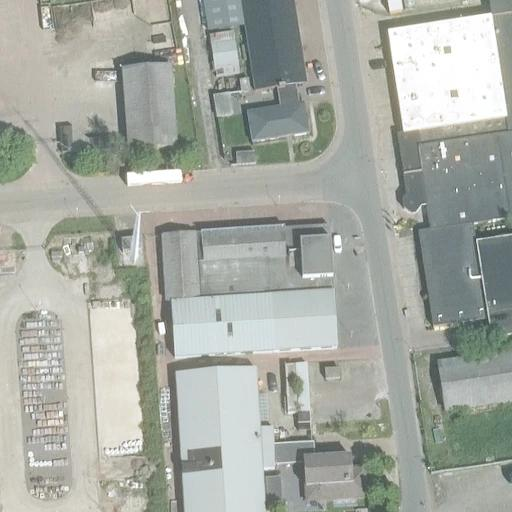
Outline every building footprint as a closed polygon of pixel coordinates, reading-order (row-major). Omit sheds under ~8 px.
[(305,85),(292,0),(200,0),(207,34),(244,29),(254,93),(277,89),(280,109),(246,115),(251,144),(308,134),(304,105),(297,106),(294,86),(305,85)] [(511,337),(511,0),(503,0),(487,3),(489,18),(386,35),(401,135),(395,136),(404,196),(400,201),(402,210),(407,214),(425,211),(428,231),(416,233),(430,329),(485,321),(488,341),(511,337)] [(403,0),(391,0),(394,14),(406,11),(403,0)] [(217,74),(240,73),(238,33),(215,34),(217,74)] [(176,148),(170,68),(121,72),(127,152),(176,148)] [(247,80),(238,81),(240,93),(249,92),(247,80)] [(237,166),(255,165),(253,153),(236,154),(237,166)] [(165,302),(170,302),(174,361),(335,350),(331,280),(301,282),(300,261),(284,262),(283,246),(298,245),(298,243),(329,241),(328,226),(161,237),(165,302)] [(141,251),(140,239),(120,241),(121,253),(141,251)] [(298,245),(283,246),(284,262),(300,261),(301,282),(331,280),(329,241),(298,243),(298,245)] [(511,402),(511,352),(436,365),(444,413),(511,402)] [(309,414),(306,365),(294,366),(297,415),(309,414)] [(263,511),(255,371),(174,376),(182,511),(263,511)] [(339,380),(339,371),(325,372),(325,381),(339,380)] [(314,461),(314,445),(273,447),(274,467),(303,466),(305,503),(368,501),(367,470),(352,471),(351,459),(314,461)]
